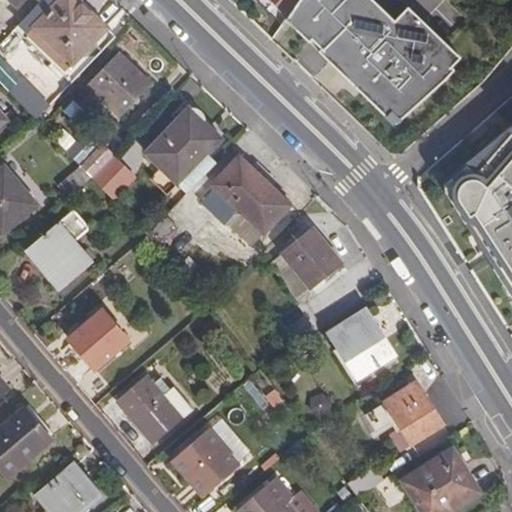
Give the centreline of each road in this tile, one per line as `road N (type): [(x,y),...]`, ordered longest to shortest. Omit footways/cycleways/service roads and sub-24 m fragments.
road 1 (secondary): [(165,0),(370,203)]
road 2 (secondary): [(387,188),(201,0)]
road 3 (secondary): [(370,203),(511,420)]
road 4 (residential): [(161,511),(0,324)]
road 5 (secondary): [(511,376),(387,188)]
road 6 (residential): [(511,78),(387,188)]
